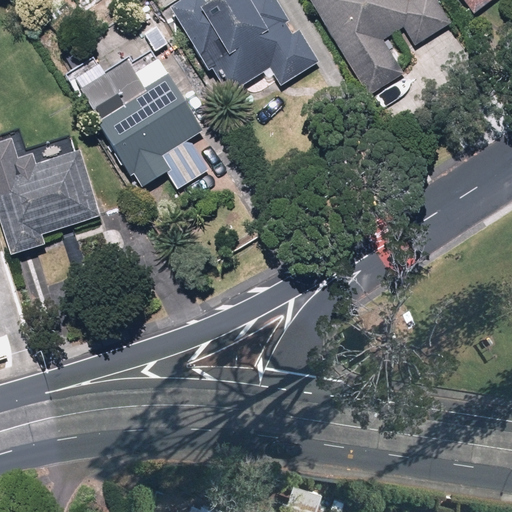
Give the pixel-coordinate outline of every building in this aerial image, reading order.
[(200,0),(176,0),(161,11),(223,100),(264,71),(277,90),(316,63),(294,32),(292,34),(267,0),(246,0),(238,5),(234,0),(208,0),(203,4),(200,0)] [(301,0),(368,96),(399,74),(379,46),(400,30),(414,50),(447,26),(428,0),(412,0),(405,5),(401,0),(301,0)] [(457,0),(471,16),(490,0),(457,0)] [(88,61),(63,81),(123,182),(129,179),(137,192),(163,177),(173,193),(204,175),(186,145),(199,137),(149,52),(130,63),(127,58),(97,76),(88,61)] [(4,144),(0,145),(0,246),(4,259),(39,248),(36,238),(96,221),(73,145),(10,164),(4,144)]
